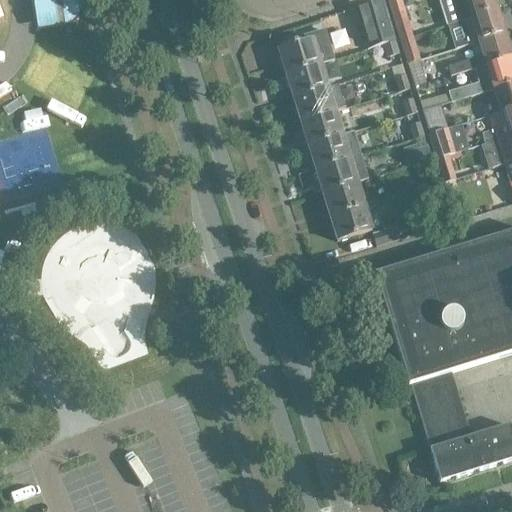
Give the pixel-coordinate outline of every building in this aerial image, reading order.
[(388,0),(387,0),(393,18),(404,15),(400,0),(388,0)] [(412,0),(401,0),(405,9),(411,8),(414,2),(412,0)] [(450,0),(459,24),(497,13),(492,0),(450,0)] [(477,45),(504,37),(497,13),(459,24),(467,49),(477,45)] [(401,47),(413,43),(404,15),(393,18),(401,47)] [(383,47),(394,44),(387,20),(376,24),(383,47)] [(284,77),(320,66),(333,62),(323,32),(301,39),(303,45),(277,53),(284,77)] [(504,37),(477,45),(481,58),(447,69),(451,79),(473,72),(511,61),(504,37)] [(355,39),(355,54),(366,55),(367,39),(355,39)] [(407,67),(419,63),(413,43),(401,47),(407,67)] [(394,44),(383,47),(386,59),(398,56),(394,44)] [(511,62),(511,61),(473,72),(478,85),(448,95),(451,105),(492,92),(511,85),(511,62)] [(292,101),(327,90),(320,66),(284,77),(292,101)] [(398,95),(409,92),(405,77),(393,81),(398,95)] [(499,116),(511,112),(511,85),(492,92),(499,116)] [(299,125),(334,114),(345,111),(337,87),(327,90),(292,101),(299,125)] [(405,119),(416,116),(412,101),(400,105),(405,119)] [(511,112),(499,116),(492,118),(496,131),(481,136),(485,146),(496,143),(496,144),(507,140),(511,138),(511,112)] [(306,149),(342,138),(334,114),(299,125),(306,149)] [(413,143),(423,139),(419,125),(409,128),(413,143)] [(436,163),(449,159),(456,156),(447,131),(428,137),(436,163)] [(342,138),(306,149),(314,172),(349,162),(342,138)] [(511,138),(507,140),(496,144),(499,156),(491,158),(494,169),(503,167),(511,164),(511,138)] [(419,166),(431,163),(426,148),(415,152),(419,166)] [(321,196),(356,185),(368,181),(361,158),(349,162),(314,172),(321,196)] [(449,159),(436,163),(443,186),(456,182),(449,159)] [(511,164),(503,167),(511,197),(511,164)] [(427,190),(438,187),(434,172),(422,176),(427,190)] [(328,220),(364,209),(356,185),(321,196),(328,220)] [(364,209),(328,220),(336,244),(371,233),(364,209)] [(397,229),(373,237),(376,249),(401,241),(397,229)] [(451,375),(511,356),(511,234),(374,277),(408,389),(410,388),(430,452),(429,452),(440,485),(511,462),(511,435),(510,427),(471,439),(451,375)] [(93,354),(103,381),(137,370),(131,354),(145,349),(140,337),(93,354)]
